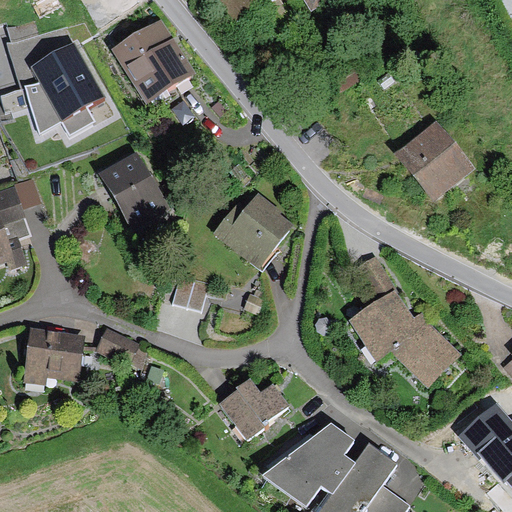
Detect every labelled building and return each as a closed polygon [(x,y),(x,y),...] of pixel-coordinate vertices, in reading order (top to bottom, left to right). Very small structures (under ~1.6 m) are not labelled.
[(370,0),(294,0),(332,62),(387,28),(370,0)] [(473,0),(423,0),(449,42),(485,20),(473,0)] [(511,64),(485,20),(449,42),(489,109),(511,95),(511,64)] [(36,21),(7,29),(11,45),(40,37),(36,21)] [(197,78),(163,23),(113,54),(147,109),(197,78)] [(105,100),(75,47),(32,70),(40,85),(25,90),(40,138),(62,126),(70,140),(96,125),(89,110),(105,100)] [(414,77),(363,110),(380,138),(369,145),(392,181),(430,157),(440,172),(426,181),(440,203),(449,197),(477,241),(506,223),(414,77)] [(511,96),(490,110),(511,147),(511,96)] [(199,119),(182,98),(168,109),(185,130),(199,119)] [(98,179),(131,232),(169,208),(137,156),(98,179)] [(14,187),(15,189),(24,213),(42,206),(33,180),(14,187)] [(0,268),(8,266),(10,274),(28,267),(20,244),(33,239),(24,213),(15,189),(0,194),(0,268)] [(283,216),(259,197),(243,218),(234,212),(214,238),(260,274),(295,229),(281,218),(283,216)] [(400,296),(377,259),(357,271),(379,306),(350,326),(377,366),(391,356),(428,392),(463,357),(429,326),(422,315),(415,321),(398,297),(400,296)] [(202,313),(209,284),(180,277),(173,306),(202,313)] [(265,302),(251,296),(245,312),(259,317),(265,302)] [(87,338),(31,331),(24,385),(47,388),(48,381),(81,385),(87,338)] [(108,331),(96,354),(130,370),(132,367),(143,372),(146,366),(144,365),(149,355),(139,351),(141,347),(108,331)] [(238,396),(220,410),(248,445),(265,432),(264,430),(291,409),(274,386),(262,396),(251,383),(236,394),(238,396)] [(511,424),(497,408),(459,442),(480,465),(482,464),(504,489),(511,481),(511,424)] [(356,446),(331,428),(263,482),(303,511),(308,511),(323,494),(332,501),(323,511),(407,511),(410,508),(382,488),(396,469),(370,451),(356,470),(344,461),(356,446)]
